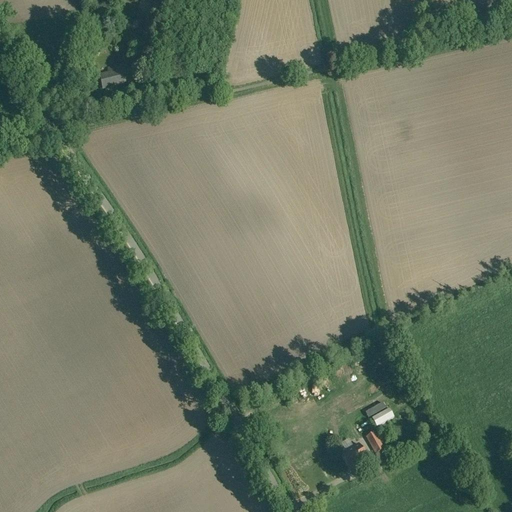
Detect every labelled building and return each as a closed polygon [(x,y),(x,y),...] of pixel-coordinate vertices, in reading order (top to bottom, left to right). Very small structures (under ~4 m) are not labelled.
[(129,66),(109,71),(110,76),(121,73),(124,86),(133,83),(129,66)] [(110,76),(100,78),(103,90),(124,86),(121,73),(110,76)] [(388,409),(370,418),(375,428),(393,418),(388,409)] [(391,461),(378,437),(369,442),(383,466),(391,461)] [(362,449),(344,460),(352,473),(370,463),(362,449)]
